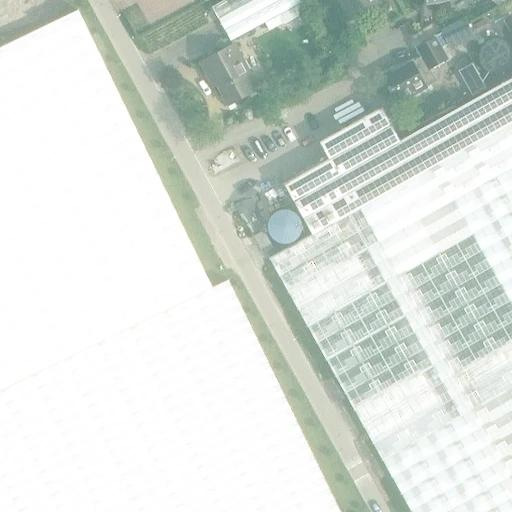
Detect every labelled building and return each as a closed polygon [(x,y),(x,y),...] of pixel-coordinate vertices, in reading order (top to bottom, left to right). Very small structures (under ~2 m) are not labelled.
[(301,0),(226,0),(213,8),(231,42),(280,16),(284,25),(303,14),(299,6),(303,3),(301,0)] [(76,13),(0,49),(0,511),(338,511),(299,432),(228,281),(213,289),(188,238),(103,63),(78,12),(76,13)] [(471,38),(463,21),(441,31),(449,48),(471,38)] [(391,73),(382,78),(390,93),(392,92),(398,102),(415,93),(416,95),(426,90),(424,86),(434,81),(430,73),(447,63),(434,40),(417,49),(422,59),(392,75),(391,73)] [(256,90),(231,46),(199,64),(207,78),(210,76),(226,106),(256,90)] [(472,64),(459,72),(472,96),(485,88),(472,64)] [(312,234),(269,258),(412,511),(511,511),(511,78),(400,141),(381,108),(319,143),(329,159),(284,185),(312,234)] [(263,232),(254,237),(263,253),(272,248),(263,232)] [(214,283),(224,278),(218,266),(208,271),(214,283)]
